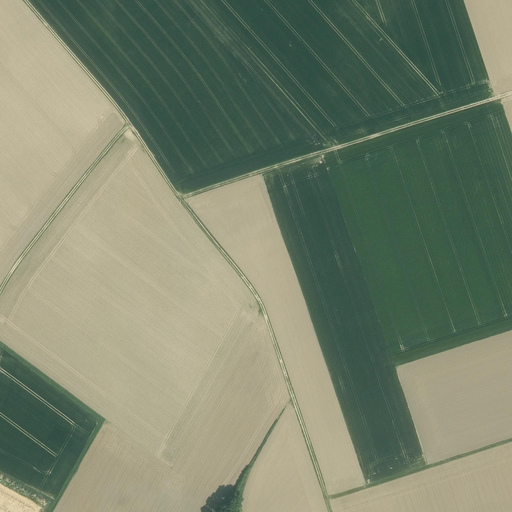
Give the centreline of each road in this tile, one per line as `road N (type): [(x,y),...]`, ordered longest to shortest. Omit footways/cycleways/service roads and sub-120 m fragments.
road 1 (track): [(330,511),(262,308),(180,196)]
road 2 (track): [(511,93),(180,196)]
road 3 (track): [(180,196),(108,94),(23,0)]
road 4 (track): [(128,122),(0,290)]
road 5 (track): [(326,498),(511,440)]
